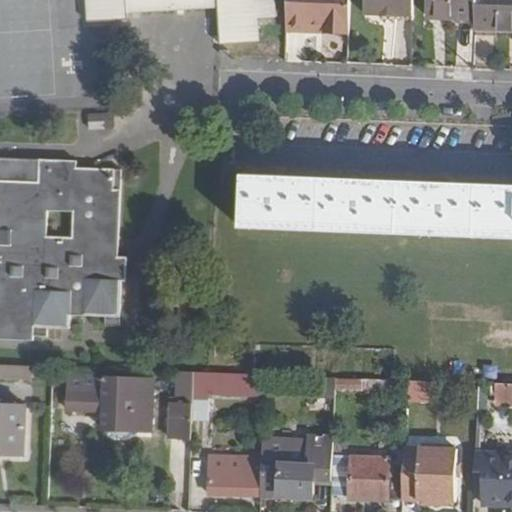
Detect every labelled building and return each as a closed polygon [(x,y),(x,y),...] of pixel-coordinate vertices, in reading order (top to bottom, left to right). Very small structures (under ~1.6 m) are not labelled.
[(87,0),(89,24),(107,23),(128,21),(127,14),(217,8),(220,45),(259,43),(259,31),(274,30),(272,0),(87,0)] [(348,0),(285,0),(285,32),(308,32),(308,26),(347,27),(348,0)] [(413,17),(413,0),(365,0),(365,14),(413,17)] [(428,0),(428,19),(475,21),(476,0),(428,0)] [(511,0),(476,0),(475,21),(475,31),(511,32),(511,0)] [(0,340),(32,342),(33,338),(47,338),(47,330),(70,331),(71,317),(105,319),(105,326),(119,327),(121,283),(125,283),(126,259),(118,258),(121,182),(114,181),(114,171),(76,170),(76,162),(38,160),(37,182),(0,181),(0,340)] [(240,229),(511,240),(511,188),(243,177),(240,229)] [(498,356),(428,354),(426,381),(479,382),(511,383),(511,354),(498,354),(498,356)] [(27,367),(0,366),(0,379),(26,381),(27,367)] [(170,405),(169,439),(191,440),(192,421),(193,373),(177,373),(175,405),(170,405)] [(208,374),(193,373),(192,421),(208,422),(208,396),(264,397),(264,376),(209,374),(208,374)] [(336,378),(319,377),(318,399),(335,400),(335,392),(336,378)] [(85,378),(84,393),(68,392),(68,409),(103,412),(103,430),(152,432),(153,381),(103,381),(103,378),(85,378)] [(400,380),(336,378),(335,392),(365,392),(365,395),(400,397),(400,380)] [(25,408),(0,406),(0,454),(24,455),(25,408)] [(263,440),(262,458),(261,496),(278,497),(278,496),(314,498),(314,482),(332,482),(333,457),(333,437),(308,436),(308,441),(263,440)] [(352,457),(351,499),(403,501),(405,459),(405,450),(393,450),(392,459),(352,457)] [(435,459),(405,459),(403,501),(456,503),(458,451),(435,451),(435,459)] [(506,506),(506,496),(511,496),(511,454),(476,454),(475,472),(486,471),(485,484),(485,505),(506,506)] [(211,457),(210,495),(261,496),(262,458),(211,457)] [(352,457),(333,457),(332,482),(331,498),(351,499),(352,457)] [(486,471),(475,472),(474,484),(485,484),(486,471)]
